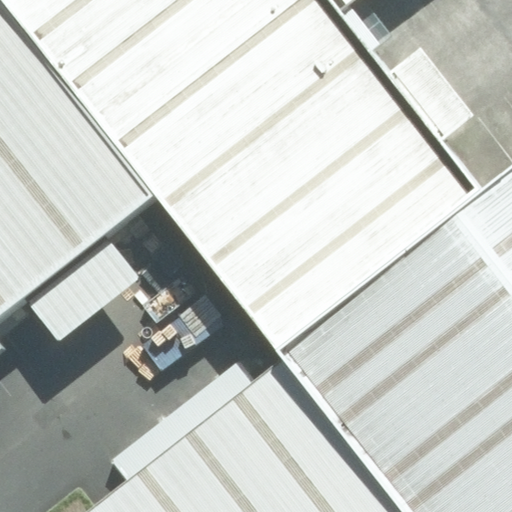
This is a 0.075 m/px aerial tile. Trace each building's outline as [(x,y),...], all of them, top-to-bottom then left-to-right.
[(9,0),(7,2),(164,200),(291,362),(498,201),(451,142),(398,74),(351,14),(368,0),(9,0)] [(7,2),(0,7),(0,356),(10,348),(0,334),(0,326),(35,299),(116,237),(164,200),(7,2)] [(430,49),(398,74),(451,142),(483,117),(430,49)] [(511,511),(511,189),(498,201),(291,362),(410,511),(511,511)] [(116,237),(35,299),(71,345),(152,283),(116,237)] [(410,511),(291,362),(98,511),(410,511)]
